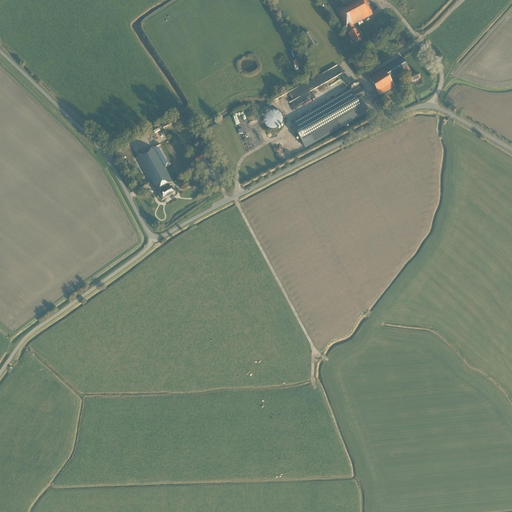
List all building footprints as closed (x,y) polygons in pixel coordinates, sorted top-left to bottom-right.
[(372,15),(364,0),(357,0),(340,9),(339,7),(336,9),(346,29),(347,28),(349,33),(348,34),(352,41),(353,41),(355,44),(361,41),(355,31),(354,31),(352,26),(372,15)] [(316,44),(309,32),(299,38),(306,50),(316,44)] [(413,75),(402,58),(369,79),(379,96),(394,87),(390,81),(405,71),(409,77),(408,78),(411,83),(420,79),(418,73),(413,75)] [(327,82),(343,74),(339,66),(321,75),(323,80),(322,81),(320,77),(319,77),(321,82),(324,80),(325,82),(327,82)] [(361,84),(351,90),(357,101),(367,95),(361,84)] [(365,115),(357,101),(351,90),(291,124),(305,150),(365,115)] [(301,101),(303,107),(319,101),(317,95),(310,97),(308,93),(304,95),(303,93),(295,96),(297,103),(301,101)] [(252,135),(261,132),(253,109),(245,112),(249,124),(247,125),(243,113),(235,116),(238,126),(244,123),(245,126),(248,125),(252,135)] [(265,114),(264,115),(264,116),(263,117),(263,118),(263,119),(263,120),(263,121),(263,122),(263,123),(264,124),(264,125),(265,126),(266,127),(267,128),(268,128),(269,129),(270,129),(271,129),(272,129),(273,129),(274,129),(275,129),(276,129),(277,128),(278,127),(279,127),(280,126),(280,125),(281,124),(281,123),(281,122),(282,121),(282,120),(282,119),(282,118),(281,117),(281,116),(281,115),(280,115),(279,114),(279,113),(278,112),(277,112),(276,111),(275,111),(274,111),(273,111),(272,111),(271,111),(270,111),(269,111),(268,111),(268,112),(267,112),(266,113),(265,114)] [(170,165),(160,145),(136,158),(154,190),(156,189),(158,194),(157,194),(161,201),(175,193),(171,187),(167,189),(166,187),(171,184),(164,169),(170,165)] [(193,158),(197,164),(207,158),(204,152),(193,158)]
